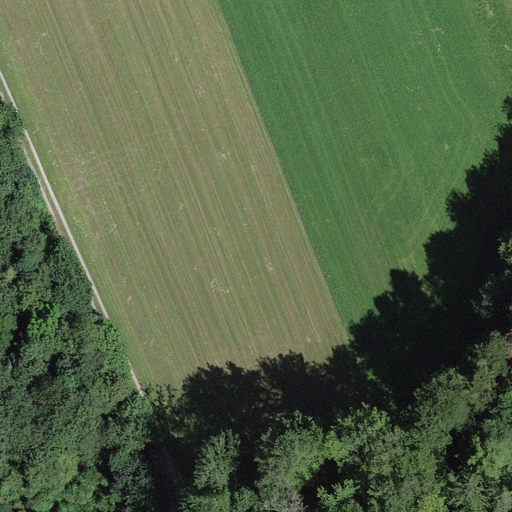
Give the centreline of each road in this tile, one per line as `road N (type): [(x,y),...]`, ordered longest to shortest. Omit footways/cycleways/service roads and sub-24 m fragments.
road 1 (track): [(0,84),(159,448)]
road 2 (track): [(442,511),(416,491),(363,478),(172,484),(159,448)]
